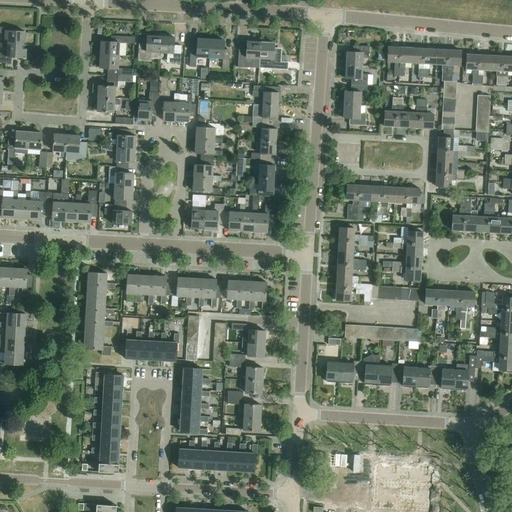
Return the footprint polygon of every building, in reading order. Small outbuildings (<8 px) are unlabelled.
[(7,43),(23,44),(24,45),(25,31),(5,30),(5,27),(0,26),(0,33),(5,33),(4,39),(8,39),(7,43)] [(148,58),(160,58),(161,36),(148,36),(147,48),(140,47),(139,61),(148,61),(148,58)] [(175,37),(161,36),(160,58),(161,58),(162,53),(169,53),(169,59),(174,59),(174,63),(181,63),(182,49),(174,49),(175,37)] [(197,56),(211,57),(212,39),(198,38),(197,55),(191,54),(190,66),(197,67),(197,56)] [(212,39),(211,57),(224,58),(223,68),(229,69),(230,57),(223,56),(224,40),(212,39)] [(101,54),(119,55),(120,42),(101,41),(101,54)] [(261,58),(262,42),(248,41),(247,53),(239,53),(239,66),(247,67),(247,63),(252,64),(253,58),(261,58)] [(274,43),(262,42),(261,58),(268,59),(268,65),(273,65),(273,68),(288,69),(289,62),(281,62),(282,51),(274,51),(274,43)] [(23,48),(23,44),(7,43),(7,54),(0,53),(0,62),(9,63),(10,57),(26,58),(27,49),(23,48)] [(347,64),(363,65),(363,57),(369,57),(370,45),(353,45),(353,52),(347,51),(347,64)] [(400,62),(401,47),(390,46),(389,46),(388,61),(400,62)] [(404,75),(405,62),(412,62),(413,48),(401,47),(400,62),(400,67),(400,75),(404,75)] [(424,63),(425,48),(413,48),(412,62),(424,63)] [(437,49),(425,48),(424,63),(436,63),(437,49)] [(449,49),(437,49),(436,63),(443,64),(443,70),(443,81),(447,81),(449,49)] [(449,49),(447,81),(452,81),(453,70),(454,70),(454,64),(460,64),(461,50),(459,50),(449,49)] [(118,69),(119,55),(101,54),(100,68),(118,69)] [(478,83),(478,74),(478,69),(479,54),(468,54),(467,54),(466,68),(472,68),(472,74),(473,74),(473,82),(478,83)] [(491,55),(479,54),(478,69),(490,69),(491,55)] [(503,56),(491,55),(490,69),(496,70),(496,75),(497,75),(497,84),(502,84),(503,56)] [(511,70),(511,56),(503,56),(502,84),(507,84),(507,76),(508,76),(508,70),(511,70)] [(351,85),(368,85),(368,79),(371,79),(372,75),(368,75),(368,73),(363,73),(363,65),(347,64),(346,78),(352,78),(351,85)] [(133,82),(133,76),(121,75),(118,75),(118,87),(126,88),(126,82),(133,82)] [(99,85),(98,98),(115,99),(116,86),(99,85)] [(264,104),(278,105),(279,92),(280,92),(280,87),(254,85),(253,96),(264,96),(264,104)] [(368,85),(351,85),(351,91),(345,91),(345,104),(361,105),(361,96),(367,97),(368,85)] [(153,114),(158,114),(159,102),(158,102),(159,92),(150,92),(150,101),(140,100),(139,119),(152,119),(153,114)] [(159,102),(158,114),(164,114),(164,120),(177,121),(178,102),(180,102),(180,94),(175,93),(175,102),(165,102),(159,102)] [(187,103),(180,102),(178,102),(177,121),(190,122),(190,116),(196,116),(197,104),(192,104),(193,94),(188,94),(187,103)] [(398,98),(393,97),(393,105),(392,105),(392,111),(385,110),(384,126),(386,126),(396,126),(398,98)] [(396,126),(408,127),(409,111),(404,111),(404,105),(403,105),(403,98),(398,97),(398,98),(396,126)] [(115,99),(98,98),(98,111),(114,112),(115,99)] [(409,111),(408,127),(420,127),(422,98),(417,98),(416,112),(409,111)] [(422,98),(420,127),(431,128),(433,128),(433,113),(428,112),(428,107),(426,107),(427,99),(422,98)] [(134,109),(135,102),(127,100),(126,108),(134,109)] [(253,122),(278,123),(279,118),(277,118),(278,105),(264,104),(264,105),(254,104),(254,117),(243,116),(243,121),(253,122)] [(361,113),(361,105),(345,104),(344,117),(350,118),(350,124),(366,124),(366,113),(361,113)] [(262,127),(262,141),(276,141),(277,128),(278,128),(278,123),(253,122),(253,127),(262,127)] [(89,127),(89,138),(99,138),(99,127),(89,127)] [(197,127),(197,140),(215,141),(215,143),(224,143),(224,138),(215,138),(216,128),(197,127)] [(438,149),(453,150),(454,130),(444,129),(444,137),(438,137),(438,138),(439,138),(438,149)] [(29,149),(30,133),(17,132),(16,150),(9,149),(8,165),(15,165),(15,153),(28,153),(28,149),(29,149)] [(109,137),(118,138),(117,146),(117,148),(136,149),(137,136),(119,135),(119,133),(109,132),(109,137)] [(30,133),(29,149),(41,149),(42,133),(30,133)] [(60,157),(66,157),(68,135),(54,134),(53,150),(61,151),(60,157)] [(68,135),(66,157),(72,158),(73,151),(79,152),(80,135),(68,135)] [(215,141),(197,140),(196,153),(214,154),(214,155),(223,156),(223,151),(215,150),(215,143),(215,141)] [(276,141),(262,141),(261,153),(262,153),(261,159),(276,159),(276,155),(276,141)] [(135,162),(136,149),(117,148),(117,146),(109,145),(108,150),(117,151),(117,161),(135,162)] [(438,149),(437,161),(452,162),(453,155),(467,156),(467,151),(458,150),(453,150),(438,149)] [(260,164),(259,177),(274,178),(275,165),(276,165),(276,159),(261,159),(261,164),(260,164)] [(437,161),(437,173),(465,175),(465,170),(458,169),(458,162),(452,162),(437,161)] [(213,179),(213,180),(222,181),(222,176),(213,176),(214,165),(195,164),(194,177),(213,179)] [(115,185),(134,186),(134,173),(116,172),(117,171),(107,170),(107,175),(116,176),(115,183),(115,185)] [(465,175),(437,173),(436,183),(436,185),(451,186),(452,179),(456,179),(465,179),(465,175)] [(213,188),(213,180),(213,179),(194,177),(194,190),(212,191),(212,193),(221,194),(221,189),(213,188)] [(273,191),(274,178),(259,177),(259,190),(250,190),(250,195),(259,195),(259,196),(274,196),(275,191),(273,191)] [(133,200),(134,186),(115,185),(115,183),(106,183),(106,188),(115,188),(114,199),(133,200)] [(348,219),(358,219),(360,185),(349,184),(348,184),(347,194),(343,194),(343,198),(347,198),(347,199),(353,199),(353,204),(348,204),(348,219)] [(360,185),(358,219),(363,220),(364,206),(365,206),(365,200),(371,200),(372,185),(360,185)] [(382,215),(383,206),(383,201),(383,186),(372,185),(371,200),(378,201),(377,215),(382,215)] [(383,201),(394,202),(395,187),(383,186),(383,201)] [(407,187),(395,187),(394,202),(407,202),(407,187)] [(419,188),(407,187),(407,202),(419,203),(420,187),(419,187),(419,188)] [(0,189),(0,211),(2,212),(2,217),(15,218),(16,200),(18,200),(19,191),(13,190),(13,200),(3,199),(4,190),(0,189)] [(79,204),(78,222),(91,223),(91,216),(97,217),(98,204),(97,204),(97,191),(89,190),(89,204),(81,204),(79,204)] [(16,200),(15,218),(27,219),(29,201),(31,201),(31,192),(26,192),(26,201),(18,200),(16,200)] [(47,214),(48,193),(39,193),(38,201),(31,201),(29,201),(27,219),(41,220),(41,214),(47,214)] [(69,194),(48,193),(47,214),(52,214),(52,220),(65,221),(66,203),(68,203),(69,194)] [(65,221),(78,222),(79,204),(81,204),(81,195),(76,195),(76,204),(68,203),(66,203),(65,221)] [(206,210),(207,196),(193,195),(193,201),(199,202),(199,210),(193,210),(192,228),(205,229),(206,210)] [(454,229),(464,230),(466,197),(456,196),(456,202),(461,202),(460,207),(460,215),(453,214),(452,230),(454,230),(454,229)] [(243,213),(242,231),(255,232),(256,213),(258,213),(259,197),(254,197),(253,213),(245,213),(243,213)] [(466,197),(464,230),(477,231),(478,216),(471,215),(471,210),(470,210),(471,197),(466,197)] [(229,230),(242,231),(243,213),(245,213),(246,198),(239,198),(238,204),(241,204),(240,212),(230,212),(224,212),(224,224),(229,225),(229,230)] [(501,232),(511,232),(511,199),(510,200),(509,213),(508,213),(507,217),(501,217),(501,232)] [(478,216),(477,231),(488,231),(490,216),(490,211),(490,203),(485,202),(485,216),(478,216)] [(488,231),(501,232),(501,217),(495,217),(495,212),(495,203),(490,203),(490,211),(490,216),(488,231)] [(224,224),(224,212),(224,204),(215,204),(215,211),(206,210),(205,229),(218,230),(218,224),(224,224)] [(266,214),(258,213),(256,213),(255,232),(268,233),(268,227),(274,227),(275,215),(271,214),(271,205),(266,205),(266,214)] [(114,209),(105,208),(105,213),(113,214),(113,224),(131,225),(132,211),(114,210),(114,209)] [(359,240),(368,241),(373,241),(374,236),(355,235),(355,228),(340,227),(340,228),(339,239),(355,240),(359,240)] [(394,237),(394,242),(423,244),(423,233),(424,233),(424,232),(408,231),(408,237),(403,237),(403,238),(394,237)] [(354,252),(355,240),(339,239),(339,251),(354,252)] [(422,256),(423,244),(394,242),(387,242),(386,247),(402,248),(402,249),(407,249),(407,255),(422,256)] [(354,252),(339,251),(338,263),(367,265),(367,260),(353,259),(354,252)] [(392,267),(421,268),(422,256),(407,255),(407,262),(401,261),(401,262),(393,261),(392,267)] [(338,263),(337,275),(352,276),(353,269),(366,270),(367,265),(338,263)] [(421,268),(392,267),(392,271),(401,272),(401,273),(406,273),(406,279),(421,280),(421,278),(421,268)] [(1,268),(0,283),(0,286),(2,287),(9,287),(9,296),(15,296),(15,288),(13,288),(14,268),(1,268)] [(14,268),(13,288),(15,288),(22,288),(22,296),(27,297),(28,287),(32,288),(32,275),(26,275),(27,269),(14,268)] [(106,286),(106,288),(115,289),(115,284),(107,283),(107,274),(88,273),(87,285),(106,286)] [(128,275),(127,293),(137,294),(136,302),(142,302),(142,294),(140,294),(141,275),(128,275)] [(141,275),(140,294),(142,294),(149,294),(149,303),(154,303),(154,295),(152,294),(153,276),(143,276),(141,275)] [(352,288),(357,289),(357,284),(352,283),(352,276),(337,275),(337,287),(352,288)] [(153,276),(152,294),(154,295),(162,295),(161,303),(167,304),(167,295),(171,295),(172,283),(168,283),(166,283),(167,277),(155,276),(153,276)] [(172,283),(171,295),(175,296),(179,296),(187,296),(187,305),(192,305),(192,297),(190,296),(191,278),(180,278),(178,277),(178,283),(172,283)] [(191,278),(190,296),(192,297),(200,297),(199,306),(204,306),(205,297),(203,297),(204,279),(193,278),(191,278)] [(204,279),(203,297),(205,297),(212,298),(212,306),(217,307),(217,298),(222,298),(222,286),(218,286),(217,286),(217,280),(206,279),(204,279)] [(222,286),(222,298),(230,299),(238,299),(237,308),(242,308),(243,299),(241,299),(242,281),(231,280),(228,280),(228,286),(222,286)] [(242,281),(241,299),(243,299),(250,300),(249,308),(255,309),(255,300),(253,300),(254,282),(244,281),(242,281)] [(254,282),(253,300),(255,300),(263,301),(262,309),(267,309),(268,300),(272,301),(273,289),(267,288),(267,282),(256,282),(254,282)] [(87,285),(87,298),(106,299),(106,301),(114,302),(114,297),(106,296),(106,288),(106,286),(87,285)] [(352,288),(337,287),(336,298),(336,299),(351,300),(352,288)] [(426,304),(438,304),(439,289),(428,289),(428,288),(427,288),(426,304)] [(365,289),(357,289),(356,294),(365,294),(365,301),(370,301),(371,290),(365,289)] [(438,304),(443,305),(449,306),(449,305),(450,305),(451,290),(439,289),(438,304)] [(461,319),(463,291),(451,290),(450,305),(456,305),(456,311),(457,311),(456,319),(461,319)] [(474,291),(463,291),(461,319),(461,327),(466,328),(467,311),(468,306),(474,307),(475,291),(474,291)] [(497,309),(502,309),(511,309),(511,297),(503,297),(502,304),(495,304),(495,292),(482,292),(481,308),(488,308),(497,309)] [(106,299),(87,298),(86,311),(105,312),(105,314),(113,315),(114,309),(105,308),(106,301),(106,299)] [(511,321),(511,309),(502,309),(501,321),(511,321)] [(86,311),(85,323),(104,324),(104,326),(113,327),(113,322),(105,321),(105,314),(105,312),(86,311)] [(0,327),(7,328),(7,326),(25,327),(25,314),(7,313),(7,323),(0,322),(0,327)] [(511,333),(511,321),(501,321),(501,333),(511,333)] [(85,323),(85,336),(104,337),(104,326),(104,324),(85,323)] [(6,339),(24,340),(25,327),(7,326),(7,328),(6,336),(0,335),(0,340),(6,341),(6,339)] [(242,342),(265,343),(265,331),(250,330),(249,338),(243,337),(242,342)] [(139,341),(142,341),(143,332),(137,332),(137,340),(126,340),(125,358),(138,359),(139,341)] [(138,359),(151,359),(152,341),(154,341),(155,333),(150,332),(149,341),(142,341),(139,341),(138,359)] [(152,341),(151,359),(164,360),(165,342),(167,342),(168,334),(162,333),(162,342),(154,341),(152,341)] [(500,345),(511,345),(511,333),(501,333),(500,345)] [(175,343),(167,342),(165,342),(164,360),(176,361),(177,343),(180,343),(180,334),(175,334),(175,343)] [(104,337),(85,336),(84,349),(103,350),(103,355),(111,356),(112,347),(103,347),(104,337)] [(5,351),(24,352),(24,340),(6,339),(6,341),(6,348),(0,347),(0,352),(5,353),(5,351)] [(264,356),(265,343),(242,342),(242,348),(245,348),(245,347),(249,347),(248,356),(264,356)] [(511,357),(511,345),(500,345),(500,351),(494,351),(494,352),(486,351),(486,356),(511,357)] [(5,351),(5,353),(5,361),(0,360),(0,365),(5,366),(5,364),(23,365),(24,352),(5,351)] [(364,361),(360,361),(359,380),(365,380),(365,382),(366,382),(366,384),(373,384),(373,382),(377,382),(379,365),(380,355),(372,355),(364,359),(364,361)] [(469,371),(456,370),(454,387),(460,387),(460,390),(467,390),(467,388),(468,388),(468,381),(474,381),(475,368),(476,356),(470,355),(469,371)] [(511,357),(486,356),(476,356),(475,368),(482,368),(482,361),(494,361),(494,362),(499,363),(499,369),(507,369),(507,372),(511,372),(511,357)] [(339,380),(341,362),(327,361),(326,379),(327,379),(327,381),(334,382),(334,379),(339,380)] [(354,363),(341,362),(339,380),(345,380),(345,382),(352,383),(352,381),(353,381),(353,380),(359,380),(360,361),(354,361),(354,363)] [(397,382),(398,363),(393,363),(393,366),(379,365),(377,382),(383,382),(383,385),(390,385),(390,383),(391,383),(391,382),(397,382)] [(415,384),(417,367),(405,367),(405,364),(398,363),(397,382),(403,383),(403,384),(404,384),(404,386),(411,387),(411,384),(415,384)] [(435,385),(436,366),(430,365),(430,368),(417,367),(415,384),(422,385),(422,387),(428,388),(428,386),(430,386),(430,384),(435,385)] [(443,366),(436,366),(435,385),(441,385),(441,386),(442,387),(442,388),(450,389),(450,387),(454,387),(456,370),(443,369),(443,366)] [(247,379),(263,380),(263,368),(247,367),(247,379)] [(202,381),(202,384),(211,384),(211,379),(203,379),(203,369),(184,368),(183,380),(202,381)] [(104,387),(122,388),(123,375),(106,374),(106,373),(96,372),(96,378),(104,378),(104,386),(104,387)] [(263,380),(247,379),(246,392),(262,393),(263,380)] [(183,380),(183,393),(202,394),(202,396),(210,397),(210,391),(202,391),(202,384),(202,381),(183,380)] [(122,401),(122,388),(104,387),(104,386),(96,385),(95,390),(104,391),(103,398),(103,400),(122,401)] [(183,393),(182,406),(201,407),(201,409),(209,409),(210,404),(201,404),(202,396),(202,394),(183,393)] [(121,413),(122,401),(103,400),(103,398),(95,398),(95,403),(103,403),(103,411),(103,412),(121,413)] [(245,416),(261,417),(261,405),(245,404),(245,416)] [(201,407),(182,406),(181,419),(200,420),(200,421),(209,422),(209,417),(201,416),(201,409),(201,407)] [(102,425),(120,426),(121,413),(103,412),(103,411),(94,411),(94,415),(102,416),(102,424),(102,425)] [(261,417),(245,416),(244,429),(260,430),(261,417)] [(200,420),(181,419),(181,431),(198,432),(198,434),(208,434),(208,429),(200,429),(200,421),(200,420)] [(119,439),(120,426),(102,425),(102,424),(93,423),(93,428),(102,429),(101,436),(101,438),(119,439)] [(100,450),(119,451),(119,439),(101,438),(101,436),(93,436),(93,441),(101,441),(100,449),(100,450)] [(192,449),(194,449),(195,441),(190,440),(189,449),(180,449),(178,467),(191,468),(192,449)] [(202,450),(194,449),(192,449),(191,468),(204,469),(205,450),(207,450),(208,441),(203,441),(202,450)] [(204,469),(216,469),(218,451),(220,451),(220,442),(215,442),(215,451),(207,450),(205,450),(204,469)] [(218,451),(216,469),(229,470),(230,451),(232,452),(233,443),(228,443),(227,451),(220,451),(218,451)] [(240,452),(232,452),(230,451),(229,470),(242,471),(243,452),(245,452),(245,444),(240,443),(240,452)] [(243,452),(242,471),(254,472),(256,454),(258,454),(258,444),(253,444),(252,453),(245,452),(243,452)] [(100,463),(118,464),(119,451),(100,450),(100,449),(92,449),(92,453),(100,454),(100,463)] [(119,464),(118,464),(100,463),(99,463),(98,471),(118,472),(119,464)] [(378,467),(375,511),(428,511),(431,470),(378,467)]
